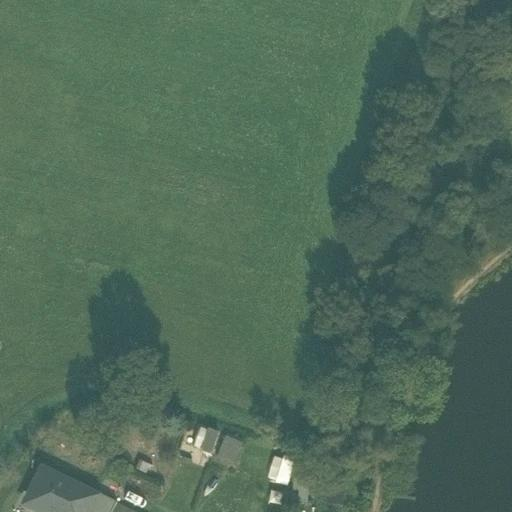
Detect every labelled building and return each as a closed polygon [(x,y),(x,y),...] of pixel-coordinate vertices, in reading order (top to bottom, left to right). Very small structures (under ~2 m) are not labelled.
[(220,435),(198,427),(190,447),(213,456),(220,435)] [(220,460),(235,463),(240,441),(226,438),(220,460)] [(270,474),(285,480),(293,455),(278,451),(270,474)] [(42,471),(30,494),(39,498),(32,511),(33,511),(90,511),(97,498),(96,497),(42,471)] [(328,505),(341,506),(343,478),(329,478),(328,505)] [(30,494),(24,507),(32,511),(39,498),(30,494)] [(113,511),(117,505),(97,495),(96,497),(97,498),(90,511),(113,511)]
